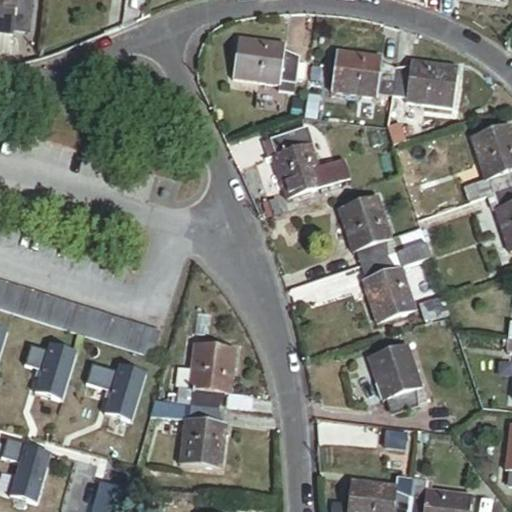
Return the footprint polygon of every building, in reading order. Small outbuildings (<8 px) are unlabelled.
[(16,6),(16,0),(0,0),(0,34),(10,36),(11,30),(28,32),(31,8),(16,6)] [(280,81),(291,82),(292,82),(295,61),(282,59),(284,48),(235,42),(230,83),(279,89),(280,81)] [(373,97),(390,99),(394,70),(378,68),(379,60),(333,55),(328,96),(373,102),(373,97)] [(394,70),(390,99),(403,101),(402,106),(448,111),(453,69),(409,64),(409,72),(394,70)] [(290,96),(291,82),(280,81),(279,89),(279,95),(290,96)] [(494,196),(511,189),(511,175),(511,173),(511,172),(511,139),(508,127),(468,140),(482,182),(488,180),(494,196)] [(293,133),(270,141),(275,155),(269,157),(284,199),(323,185),(316,167),(308,143),(298,147),(293,133)] [(275,155),(270,141),(260,144),(265,159),(269,157),(275,155)] [(316,167),(323,185),(341,179),(335,161),(316,167)] [(461,189),(467,205),(482,200),(494,196),(488,180),(482,182),(461,189)] [(511,189),(494,196),(499,211),(493,213),(507,257),(511,255),(511,189)] [(363,267),(386,259),(380,243),(392,239),(378,196),(336,210),(351,253),(357,251),(363,267)] [(494,196),(482,200),(487,215),(493,213),(499,211),(494,196)] [(263,213),(265,221),(283,215),(280,207),(263,213)] [(425,245),(419,230),(392,239),(380,243),(386,259),(425,245)] [(429,258),(425,245),(386,259),(390,272),(401,268),(429,258)] [(390,272),(386,259),(363,267),(367,280),(361,282),(376,325),(416,311),(401,268),(390,272)] [(0,283),(0,311),(154,359),(162,333),(0,283)] [(511,339),(504,339),(502,353),(511,354),(511,339)] [(366,358),(380,401),(386,399),(391,414),(414,407),(409,392),(420,388),(406,345),(366,358)] [(192,407),(216,410),(218,396),(228,396),(232,350),(192,346),(187,391),(193,392),(192,407)] [(50,354),(32,349),(27,371),(44,376),(50,354)] [(78,358),(51,351),(38,404),(65,411),(78,358)] [(118,376),(91,369),(86,388),(113,395),(118,376)] [(146,378),(119,372),(106,425),(133,431),(146,378)] [(178,405),(192,407),(193,392),(187,391),(180,390),(178,405)] [(178,405),(155,403),(151,418),(183,421),(190,422),(192,407),(178,405)] [(215,424),(216,410),(192,407),(190,422),(183,421),(179,467),(220,471),(225,425),(215,424)] [(444,434),(447,409),(438,408),(435,433),(444,434)] [(511,426),(507,426),(503,471),(508,472),(507,488),(511,488),(511,426)] [(406,438),(386,436),(384,451),(404,453),(406,438)] [(26,448),(9,444),(3,465),(20,470),(26,448)] [(39,511),(52,459),(25,453),(12,506),(37,511),(39,511)] [(408,500),(410,480),(394,478),(393,487),(391,498),(408,500)] [(426,482),(410,480),(408,500),(406,511),(466,511),(468,495),(425,490),(426,482)] [(406,511),(408,500),(391,498),(393,487),(349,482),(346,511),(406,511)] [(125,511),(131,495),(102,486),(94,511),(125,511)]
